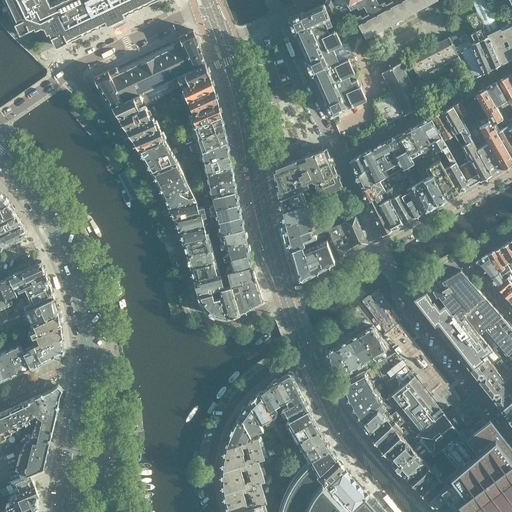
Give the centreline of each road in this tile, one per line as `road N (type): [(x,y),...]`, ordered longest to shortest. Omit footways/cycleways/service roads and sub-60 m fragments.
road 1 (residential): [(277,302),(231,325),(206,319),(151,181),(71,72)]
road 2 (residential): [(209,45),(277,302)]
road 3 (residential): [(339,158),(511,64)]
road 4 (residential): [(298,357),(250,384),(219,427),(209,472),(216,511)]
road 5 (residential): [(403,294),(511,434)]
road 6 (residential): [(258,195),(223,39)]
road 7 (residential): [(278,16),(339,158)]
road 8 (residential): [(511,171),(378,247)]
road 9 (residential): [(196,10),(71,72)]
road 10 (primary): [(88,365),(81,306),(56,233)]
road 11 (residential): [(403,294),(511,229)]
